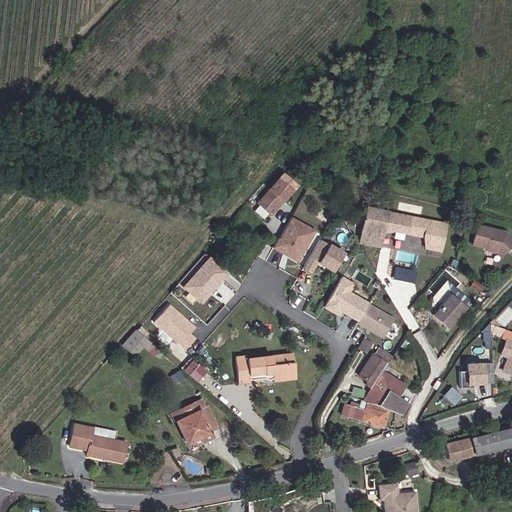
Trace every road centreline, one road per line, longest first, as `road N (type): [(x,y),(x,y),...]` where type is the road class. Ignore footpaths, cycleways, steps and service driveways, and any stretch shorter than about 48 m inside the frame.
road 1 (residential): [(253,285),(341,348),(302,423),(304,470)]
road 2 (unclassified): [(68,494),(155,500),(304,470)]
road 3 (unknown): [(511,280),(440,365),(396,442)]
road 4 (unclassified): [(340,460),(511,411)]
